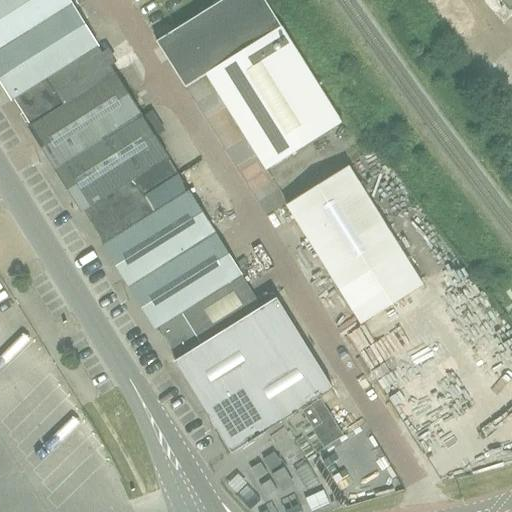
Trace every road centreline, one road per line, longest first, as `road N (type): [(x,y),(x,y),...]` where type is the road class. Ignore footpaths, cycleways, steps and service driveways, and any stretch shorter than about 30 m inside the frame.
road 1 (unclassified): [(435,511),(115,0)]
road 2 (unclassified): [(201,511),(0,169)]
